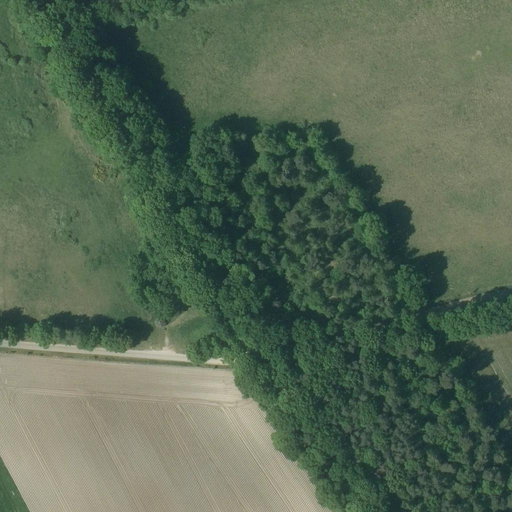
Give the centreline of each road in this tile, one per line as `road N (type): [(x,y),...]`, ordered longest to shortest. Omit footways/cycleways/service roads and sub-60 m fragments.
road 1 (track): [(66,0),(271,340)]
road 2 (track): [(236,360),(271,340),(511,294)]
road 3 (unclassified): [(0,343),(236,360)]
